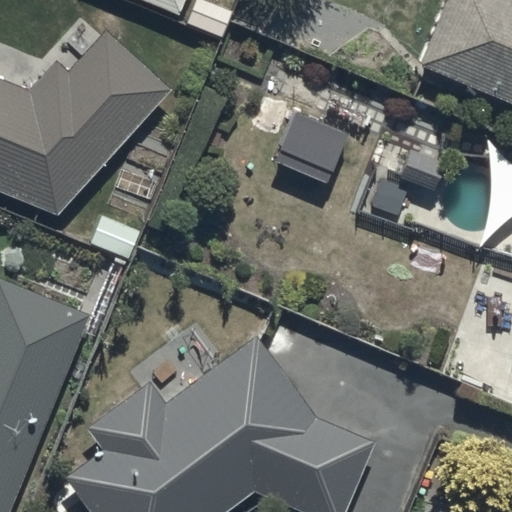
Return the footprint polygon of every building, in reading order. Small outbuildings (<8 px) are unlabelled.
[(134,0),(174,16),(180,0),(134,0)] [(511,0),(442,0),(415,65),(511,106),(511,0)] [(0,192),(51,213),(164,85),(99,27),(61,71),(48,60),(25,87),(0,77),(0,192)] [(6,511),(83,313),(0,281),(0,511),(6,511)] [(312,417),(250,335),(159,404),(143,381),(81,424),(99,451),(61,477),(85,511),(222,511),(251,491),(300,511),(338,511),(369,438),(312,417)]
